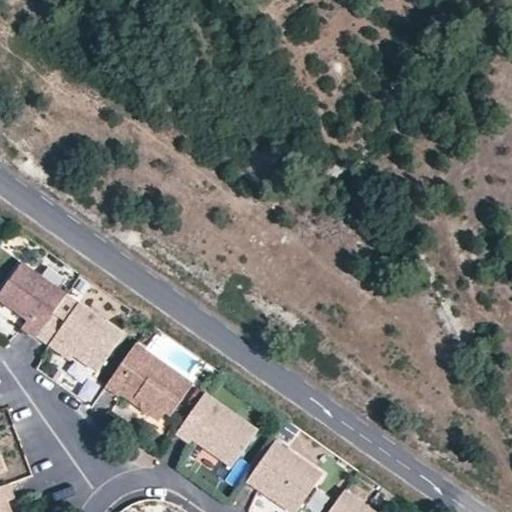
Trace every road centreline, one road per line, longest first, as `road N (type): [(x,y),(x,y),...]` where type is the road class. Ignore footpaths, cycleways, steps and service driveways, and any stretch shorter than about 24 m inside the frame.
road 1 (tertiary): [(0,182),(468,511)]
road 2 (residential): [(102,506),(3,363)]
road 3 (residential): [(213,511),(155,483),(102,506)]
